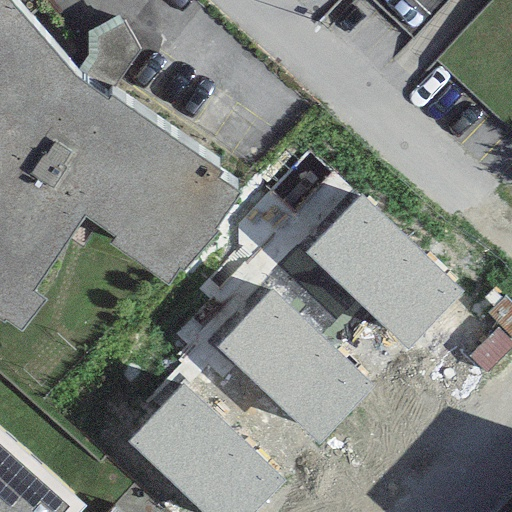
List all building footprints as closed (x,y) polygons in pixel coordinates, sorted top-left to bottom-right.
[(77,87),(0,0),(0,328),(2,330),(7,327),(20,338),(45,307),(33,298),(85,223),(115,245),(109,253),(166,291),(178,276),(184,279),(219,241),(214,238),(239,202),(216,186),(219,180),(112,105),(106,110),(77,87)] [(356,196),(303,252),(407,350),(460,295),(356,196)] [(266,283),(213,339),(316,437),(369,381),(266,283)] [(171,380),(118,435),(199,511),(241,511),(274,478),(171,380)] [(0,511),(75,511),(0,445),(0,511)]
